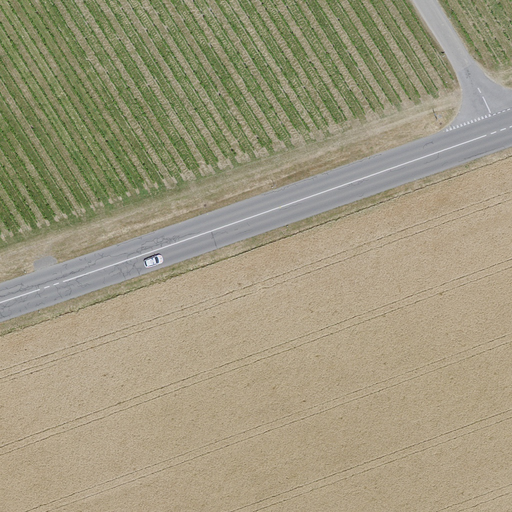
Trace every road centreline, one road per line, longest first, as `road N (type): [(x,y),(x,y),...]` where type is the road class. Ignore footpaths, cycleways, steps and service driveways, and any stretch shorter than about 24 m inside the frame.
road 1 (secondary): [(0,304),(496,133)]
road 2 (unclassified): [(496,133),(420,0)]
